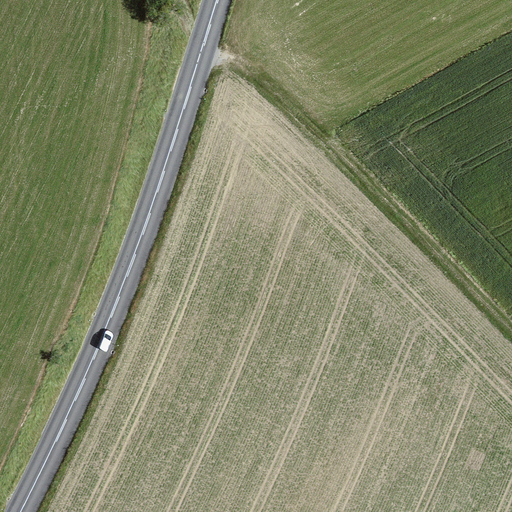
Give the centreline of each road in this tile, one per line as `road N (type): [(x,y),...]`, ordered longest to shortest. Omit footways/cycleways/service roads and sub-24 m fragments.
road 1 (tertiary): [(20,511),(141,242),(219,0)]
road 2 (track): [(185,0),(206,42),(511,330)]
